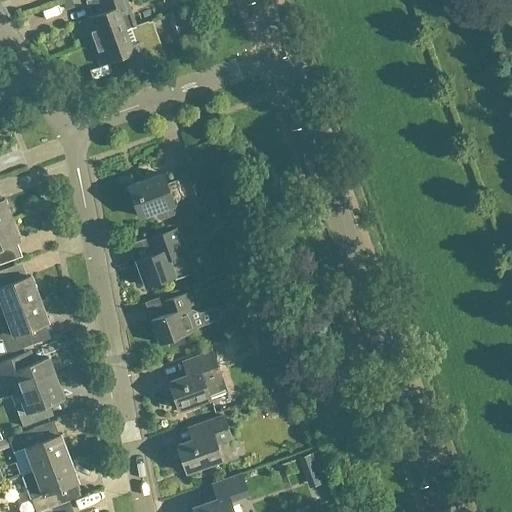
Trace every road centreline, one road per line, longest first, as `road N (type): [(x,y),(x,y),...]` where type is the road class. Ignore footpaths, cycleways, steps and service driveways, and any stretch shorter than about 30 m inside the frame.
road 1 (secondary): [(442,511),(274,52)]
road 2 (residential): [(144,511),(68,130)]
road 3 (residential): [(68,130),(274,52)]
road 4 (residential): [(0,24),(68,130)]
